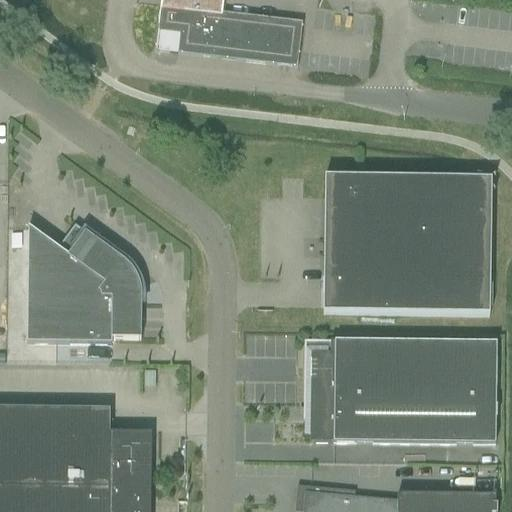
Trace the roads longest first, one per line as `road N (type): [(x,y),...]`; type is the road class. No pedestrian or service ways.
road 1 (unclassified): [(220,511),(224,274),(217,247),(196,219),(0,75)]
road 2 (unknown): [(0,392),(137,398),(221,427)]
